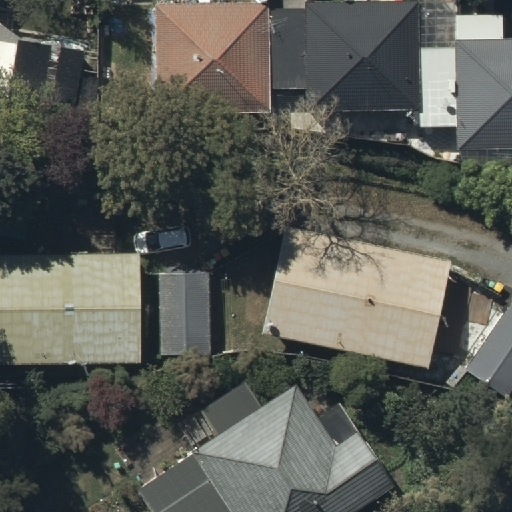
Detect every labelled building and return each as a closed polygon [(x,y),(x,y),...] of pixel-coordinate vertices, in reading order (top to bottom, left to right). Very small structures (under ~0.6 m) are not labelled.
[(413,5),(153,6),(153,121),(268,121),(268,96),(303,95),(303,117),(409,117),(409,134),(448,134),(448,156),(511,155),(511,41),(499,41),(499,18),(450,18),(450,50),(413,50),(413,5)] [(284,223),(259,339),(426,375),(452,260),(284,223)] [(0,373),(139,370),(136,257),(0,259),(0,373)] [(209,273),(159,273),(159,353),(209,353),(209,273)] [(503,402),(511,389),(511,309),(508,307),(462,374),(503,402)] [(359,511),(389,493),(334,408),(313,422),(293,392),(260,413),(241,384),(197,413),(216,441),(135,494),(146,511),(359,511)]
